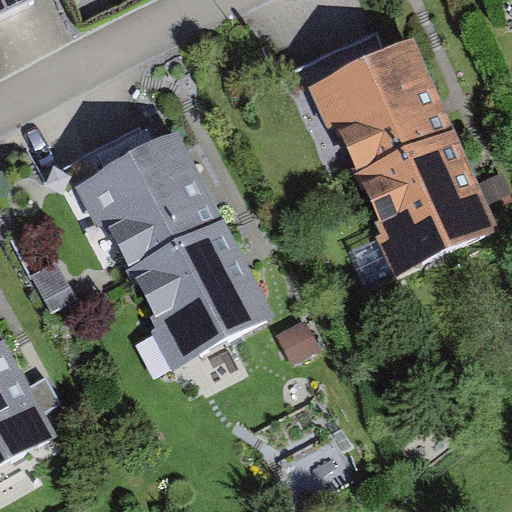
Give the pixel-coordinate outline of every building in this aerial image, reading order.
[(0,0),(0,22),(11,17),(35,5),(32,0),(0,0)] [(445,107),(417,40),(314,82),(393,273),(496,231),(477,185),(445,107)] [(171,139),(80,186),(177,374),(268,328),(236,267),(203,203),(171,139)] [(79,302),(59,266),(35,280),(55,315),(79,302)] [(304,325),(282,337),(298,364),(319,351),(304,325)] [(0,465),(51,438),(21,384),(0,347),(0,465)]
